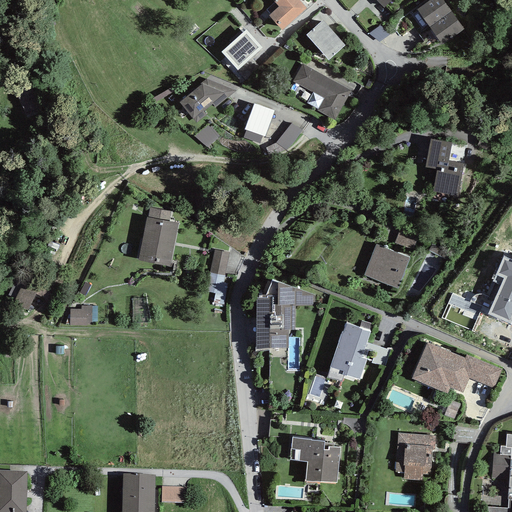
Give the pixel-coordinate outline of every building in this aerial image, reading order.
[(269,16),(282,30),(307,8),(299,0),(272,0),(278,7),(269,16)] [(443,0),(430,0),(417,10),(429,27),(451,11),(443,0)] [(451,11),(429,27),(442,45),(464,29),(451,11)] [(306,35),(328,60),(345,45),(323,20),(306,35)] [(262,48),(246,30),(221,52),(237,70),(262,48)] [(351,91),(302,63),(293,81),(313,92),(307,103),(317,110),(317,111),(335,120),(351,91)] [(179,102),(196,123),(206,115),(203,111),(212,104),(215,107),(236,90),(206,79),(200,84),(201,85),(179,102)] [(274,111),(254,104),(244,129),(246,130),(262,136),(265,137),(274,111)] [(286,151),(302,131),(292,123),(276,143),(286,150),(286,151)] [(218,138),(219,136),(211,126),(209,127),(208,125),(194,136),(207,147),(218,138)] [(260,144),(262,136),(246,130),(243,138),(260,144)] [(431,139),(425,167),(437,170),(432,191),(458,197),(463,164),(448,160),(452,142),(431,139)] [(269,157),(286,150),(276,143),(266,148),(269,157)] [(170,267),(178,223),(169,221),(171,211),(150,207),(148,217),(147,217),(138,261),(170,267)] [(395,243),(413,250),(418,239),(399,232),(395,243)] [(376,244),(364,275),(398,289),(409,258),(376,244)] [(229,253),(214,250),(210,272),(225,275),(229,253)] [(233,252),(227,271),(241,275),(247,257),(233,252)] [(511,259),(503,256),(493,281),(501,284),(488,314),(511,323),(511,259)] [(223,283),(225,275),(210,272),(206,291),(216,293),(214,302),(223,303),(227,283),(223,283)] [(258,298),(256,298),(256,349),(288,348),(288,330),(295,330),(295,306),(315,306),(315,295),(272,279),(266,295),(262,295),(258,296),(258,298)] [(16,304),(30,310),(38,291),(25,285),(16,304)] [(477,292),(472,303),(489,311),(494,300),(477,292)] [(435,318),(477,333),(483,317),(450,305),(453,298),(443,294),(435,318)] [(71,327),(94,328),(94,310),(71,309),(71,327)] [(344,375),(359,380),(366,359),(362,357),(367,342),(370,332),(346,324),(343,332),(342,332),(330,367),(343,371),(342,375),(344,375)] [(390,350),(367,342),(362,357),(366,359),(372,361),(372,363),(385,367),(390,350)] [(427,342),(412,379),(447,394),(450,388),(463,393),(469,378),(493,388),(502,370),(466,355),(465,358),(427,342)] [(342,382),(344,375),(342,375),(343,371),(330,367),(326,377),(342,382)] [(404,473),(403,479),(422,481),(423,475),(431,475),(432,450),(434,450),(436,436),(398,433),(395,472),(404,473)] [(511,434),(506,434),(505,446),(500,446),(500,452),(494,451),(492,478),(509,479),(507,499),(508,499),(511,499),(511,434)] [(307,461),(305,481),(336,483),(340,447),(334,447),(324,447),(324,443),(324,442),(311,440),(292,437),(290,460),(307,461)] [(0,511),(26,511),(27,472),(0,470),(0,511)] [(123,474),(121,511),(154,511),(155,475),(123,474)] [(186,506),(186,490),(164,490),(163,506),(186,506)] [(508,508),(481,507),(480,511),(511,511),(511,499),(508,499),(508,508)]
